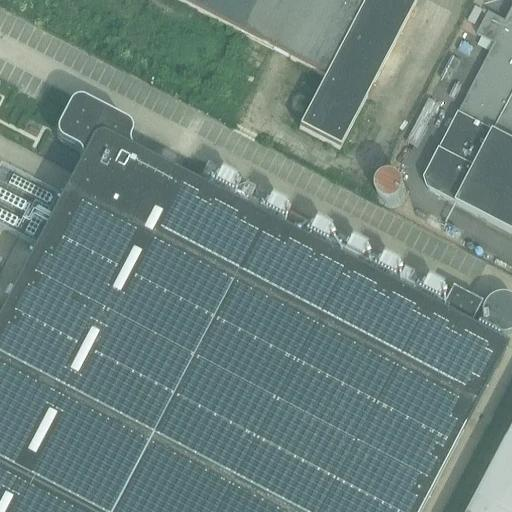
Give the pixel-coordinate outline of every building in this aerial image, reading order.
[(173,0),(237,33),(254,0),(173,0)] [(254,0),(237,33),(325,79),(299,130),(339,151),(418,0),(254,0)] [(495,46),(424,182),(428,191),(511,235),(511,13),(505,27),(495,21),(496,19),(489,15),(477,37),(495,46)] [(0,318),(0,511),(421,511),(506,350),(468,331),(481,307),(467,300),(451,292),(450,294),(439,315),(427,309),(420,305),(418,304),(409,300),(400,295),(391,290),(382,286),(373,281),(364,276),(355,271),(346,267),(337,262),(328,257),(319,252),(312,249),(303,244),(294,239),(285,235),(276,230),(267,225),(257,220),(248,216),(239,211),(230,206),(221,202),(212,197),(169,174),(133,155),(131,154),(130,152),(129,150),(128,148),(128,146),(128,145),(129,143),(129,142),(130,140),(131,138),(131,136),(130,134),(130,132),(129,130),(128,129),(126,127),(124,126),(83,105),(82,104),(80,104),(78,104),(76,104),(74,105),(72,105),(70,107),(69,108),(68,110),(57,131),(56,133),(56,135),(56,137),(56,139),(56,141),(57,142),(59,144),(60,145),(62,146),(75,153),(76,154),(78,156),(79,157),(80,159),(80,161),(80,163),(80,165),(79,167),(75,174),(75,175),(64,195),(64,196),(0,318)] [(383,204),(387,206),(389,207),(393,207),(397,206),(399,205),(403,203),(405,199),(406,197),(406,193),(405,188),(404,186),(401,183),(397,181),(393,179),(391,179),(387,180),(385,181),(381,184),(379,188),(378,190),(378,194),(379,199),(381,202),(383,204)] [(485,305),(482,308),(481,312),(480,315),(480,318),(481,322),(482,325),(483,328),(485,331),(488,334),(491,335),(494,337),(498,338),(501,338),(504,337),(508,336),(511,335),(511,333),(511,301),(509,300),(506,299),(502,298),(498,298),(494,299),(491,300),(487,302),(485,305)] [(511,511),(511,424),(466,511),(511,511)]
